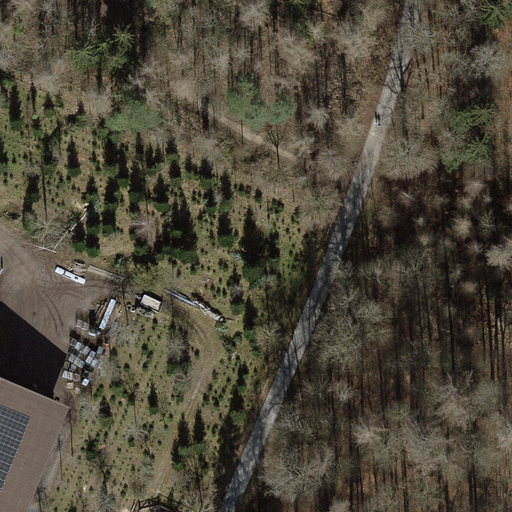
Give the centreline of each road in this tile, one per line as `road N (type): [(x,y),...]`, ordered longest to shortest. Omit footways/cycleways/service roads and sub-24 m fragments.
road 1 (track): [(404,0),(371,152),(231,511)]
road 2 (track): [(0,221),(186,296),(200,322),(199,349),(130,511)]
road 3 (track): [(371,152),(156,55),(126,0)]
